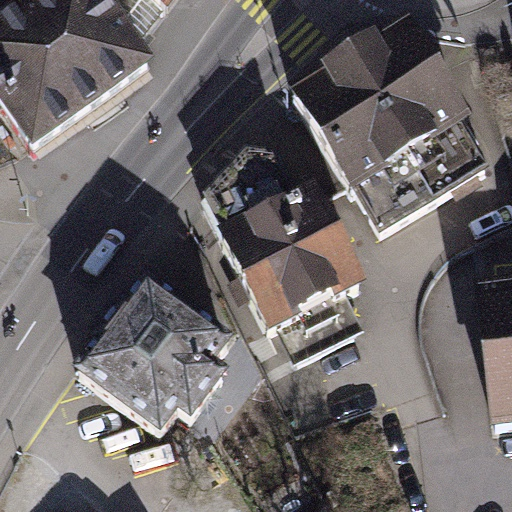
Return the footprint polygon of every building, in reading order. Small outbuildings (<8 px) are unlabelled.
[(148,85),(89,0),(48,0),(0,33),(0,126),(28,167),(112,110),(148,85)] [(126,0),(166,29),(187,0),(126,0)] [(464,132),(407,37),(369,59),(293,104),(350,202),(355,199),(380,241),(486,179),(460,135),(464,132)] [(359,296),(314,205),(295,212),(274,167),(246,164),(204,211),(267,339),(281,333),(298,368),(353,342),(336,306),(359,296)] [(228,353),(148,291),(127,319),(124,316),(96,353),(99,355),(80,380),(161,443),(179,419),(190,428),(222,386),(210,376),(228,353)] [(511,433),(511,302),(481,306),(496,435),(511,433)]
